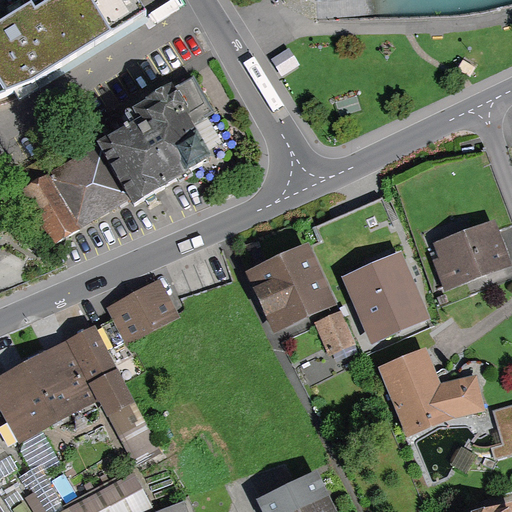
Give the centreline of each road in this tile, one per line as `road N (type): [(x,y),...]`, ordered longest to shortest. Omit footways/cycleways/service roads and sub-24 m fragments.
road 1 (residential): [(307,188),(0,323)]
road 2 (residential): [(307,188),(199,0)]
road 3 (residential): [(481,102),(307,188)]
